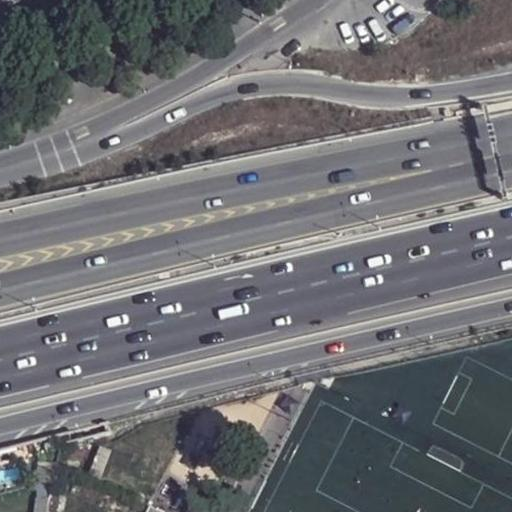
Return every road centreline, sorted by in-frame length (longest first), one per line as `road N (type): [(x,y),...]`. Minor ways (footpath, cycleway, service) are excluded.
road 1 (motorway): [(511,82),(424,94),(287,82),(247,87),(103,147),(0,167)]
road 2 (motorway): [(511,167),(0,293)]
road 3 (motorway): [(0,430),(511,305)]
road 4 (motorway): [(0,367),(511,248)]
road 5 (motorway): [(511,141),(0,241)]
road 6 (secondary): [(321,0),(240,53),(0,163)]
